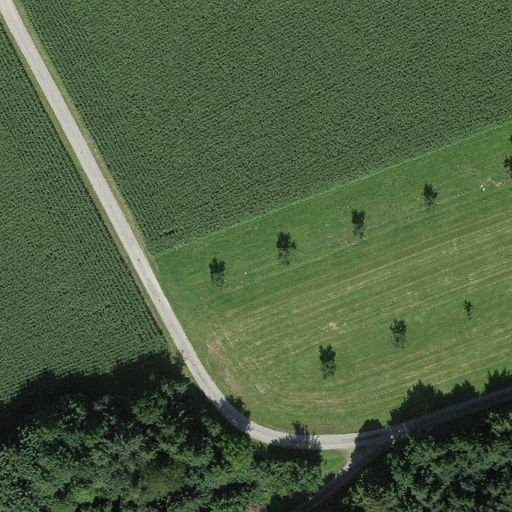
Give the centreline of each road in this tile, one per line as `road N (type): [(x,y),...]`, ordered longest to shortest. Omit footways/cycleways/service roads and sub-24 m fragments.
road 1 (track): [(511,390),(365,435),(305,438),(240,415),(197,361),(4,0)]
road 2 (track): [(405,427),(302,511)]
